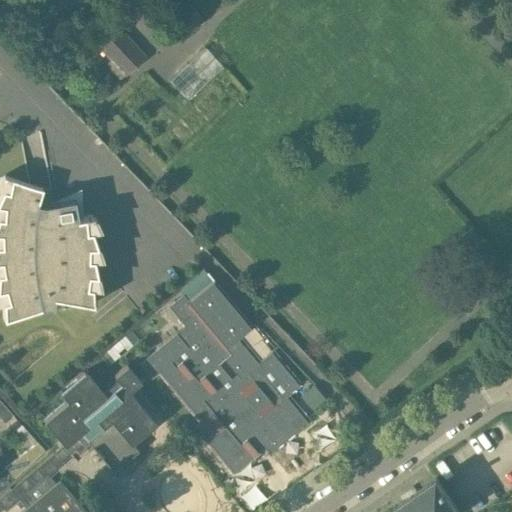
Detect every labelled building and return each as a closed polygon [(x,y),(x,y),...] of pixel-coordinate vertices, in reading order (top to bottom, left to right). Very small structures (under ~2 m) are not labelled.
[(183,0),(163,18),(182,40),(204,20),(185,0),(183,0)] [(122,77),(144,56),(115,25),(93,45),(122,77)] [(204,44),(169,78),(188,97),(223,64),(204,44)] [(52,189),(6,176),(4,188),(0,207),(0,284),(4,304),(7,319),(49,306),(53,307),(55,296),(90,303),(95,274),(95,244),(93,216),(97,215),(96,214),(81,216),(78,197),(54,201),(52,189)] [(259,359),(239,335),(252,324),(203,265),(179,285),(184,291),(168,304),(185,325),(139,363),(151,377),(158,371),(200,421),(193,427),(232,473),(264,446),(269,453),(309,419),(287,393),(300,382),(272,348),(259,359)] [(0,495),(0,508),(2,507),(5,511),(19,499),(26,507),(19,511),(87,511),(58,479),(36,498),(30,490),(62,462),(60,460),(86,438),(113,470),(139,448),(133,441),(156,420),(131,390),(142,381),(127,362),(114,373),(120,380),(106,392),(86,369),(60,390),(67,398),(43,418),(64,442),(10,488),(10,487),(0,495)] [(311,409),(324,398),(313,384),(300,395),(311,409)] [(0,417),(4,422),(12,415),(3,405),(0,407),(0,417)] [(37,442),(4,467),(5,468),(14,477),(44,450),(37,442)] [(0,472),(0,489),(14,477),(5,468),(0,472)] [(389,508),(391,511),(452,511),(459,507),(437,475),(389,508)]
